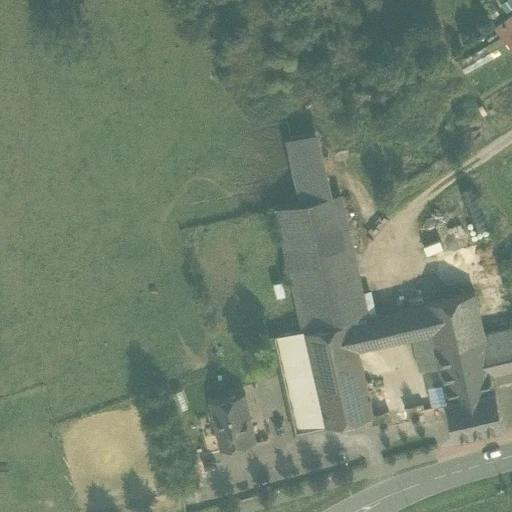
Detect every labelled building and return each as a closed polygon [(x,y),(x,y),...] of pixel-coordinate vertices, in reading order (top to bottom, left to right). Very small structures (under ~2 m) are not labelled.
[(511,47),(511,31),(504,20),(495,27),(502,37),(509,46),(511,49),(511,47)] [(502,37),(460,61),(466,71),(509,46),(502,37)] [(511,48),(511,49),(466,75),(479,98),(511,79),(511,48)] [(340,194),(277,208),(304,329),(352,318),(367,315),(340,194)] [(475,291),(396,309),(402,339),(412,336),(432,332),(439,365),(446,398),(496,387),(484,332),(475,291)] [(396,309),(381,312),(388,342),(402,339),(396,309)] [(367,315),(352,318),(358,348),(388,342),(381,312),(367,315)] [(368,391),(358,348),(352,318),(304,329),(326,425),(373,414),(368,391)] [(511,325),(484,332),(496,387),(496,388),(511,384),(511,325)] [(304,329),(273,336),(295,432),(326,425),(304,329)] [(432,332),(412,336),(419,370),(439,365),(432,332)] [(496,387),(446,398),(455,435),(504,423),(496,388),(496,387)] [(368,391),(373,414),(389,411),(384,388),(368,391)] [(245,393),(209,401),(220,448),(256,440),(245,393)]
